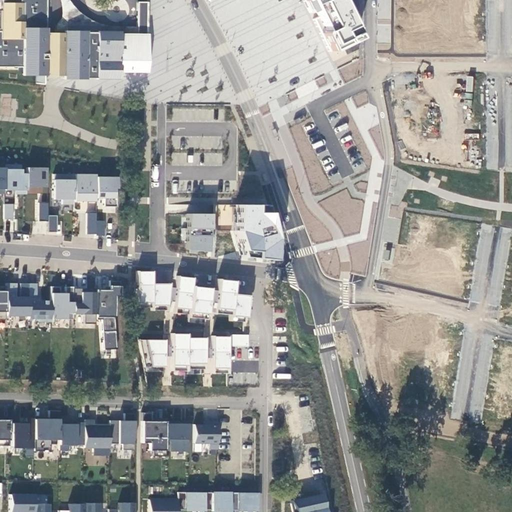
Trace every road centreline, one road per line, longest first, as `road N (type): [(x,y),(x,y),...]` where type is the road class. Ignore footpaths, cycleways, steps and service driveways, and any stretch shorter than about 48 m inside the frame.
road 1 (secondary): [(312,280),(244,96),(194,0)]
road 2 (residential): [(263,402),(0,397)]
road 3 (secondary): [(364,511),(312,280)]
road 4 (residential): [(370,78),(389,153),(367,294)]
road 5 (residential): [(161,101),(157,260)]
road 6 (residential): [(0,249),(157,260)]
road 7 (residential): [(263,402),(259,271)]
road 8 (residential): [(370,68),(500,69)]
